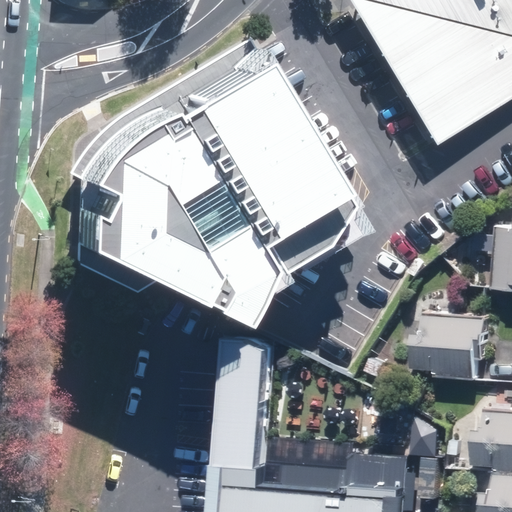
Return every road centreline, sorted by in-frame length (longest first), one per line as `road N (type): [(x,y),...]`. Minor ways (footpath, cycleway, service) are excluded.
road 1 (tertiary): [(207,0),(184,43),(154,61),(0,103)]
road 2 (tertiary): [(0,27),(101,25),(191,0)]
